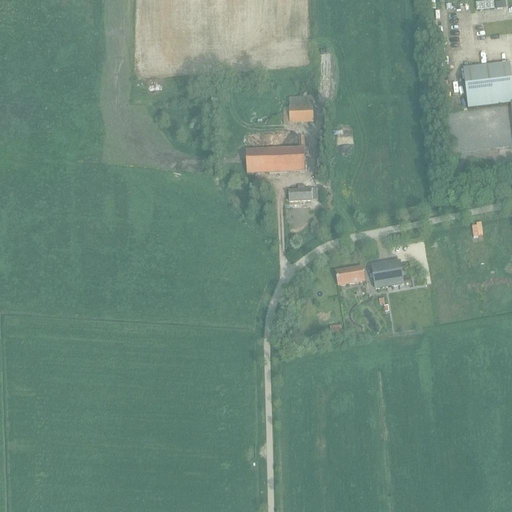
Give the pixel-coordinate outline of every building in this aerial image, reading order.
[(493,2),(476,4),(477,11),(494,9),(493,2)] [(511,104),(511,103),(511,68),(511,63),(465,68),(469,109),(511,104)] [(284,124),(313,122),(312,98),(290,99),(290,107),(283,108),(284,124)] [(247,174),(305,171),(304,148),(246,151),(247,174)] [(289,202),(318,202),(318,190),(304,190),(304,186),(297,186),(298,190),(289,190),(289,202)] [(470,250),(440,255),(448,302),(478,297),(470,250)] [(376,290),(411,284),(407,261),(372,267),(376,290)] [(339,284),(364,280),(362,269),(337,274),(339,284)] [(511,279),(503,281),(505,290),(494,303),(503,310),(511,299),(511,279)]
